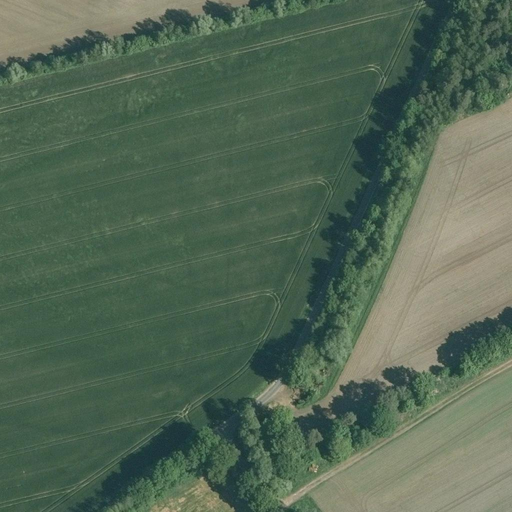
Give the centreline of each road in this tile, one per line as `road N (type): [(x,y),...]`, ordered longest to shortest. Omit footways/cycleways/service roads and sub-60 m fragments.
road 1 (residential): [(458,0),(300,362),(277,397),(217,434)]
road 2 (residential): [(458,0),(297,362),(272,394),(217,434)]
road 3 (residential): [(217,434),(103,511)]
